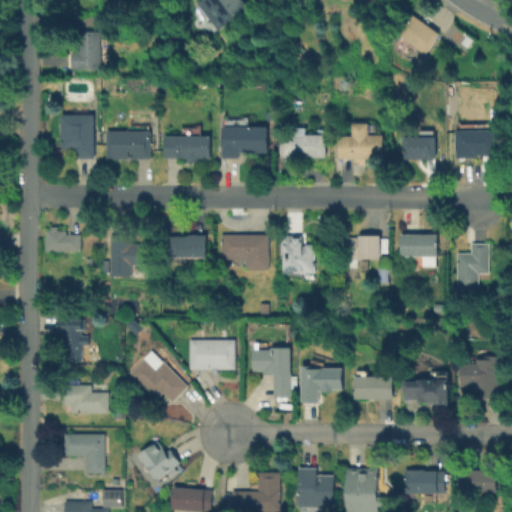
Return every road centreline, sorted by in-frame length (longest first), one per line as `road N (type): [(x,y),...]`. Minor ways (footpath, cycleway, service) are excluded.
road 1 (residential): [(27,0),(26,511)]
road 2 (residential): [(491,196),(30,196)]
road 3 (residential): [(511,432),(227,432)]
